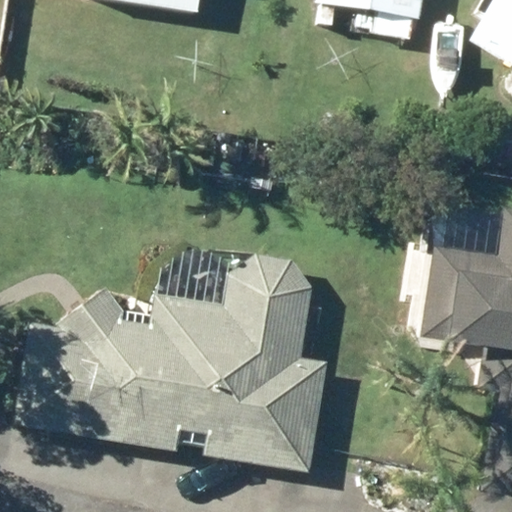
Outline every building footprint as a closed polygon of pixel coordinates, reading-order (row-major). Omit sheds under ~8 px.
[(86,0),(178,14),(180,0),(86,0)] [(299,0),(299,4),(357,12),(354,34),(395,39),(398,18),(402,19),(405,0),(299,0)] [(511,0),(475,0),(451,43),(511,77),(511,0)] [(511,147),(500,146),(497,176),(511,177),(511,147)] [(462,349),(455,391),(474,394),(460,490),(511,497),(511,213),(485,210),(477,258),(413,248),(399,340),(462,349)] [(0,398),(0,425),(158,451),(160,441),(188,446),(187,456),(291,473),(308,364),(280,360),(291,289),(274,265),(238,259),(212,278),(207,308),(135,296),(132,316),(101,311),(87,292),(37,328),(12,324),(0,398)]
